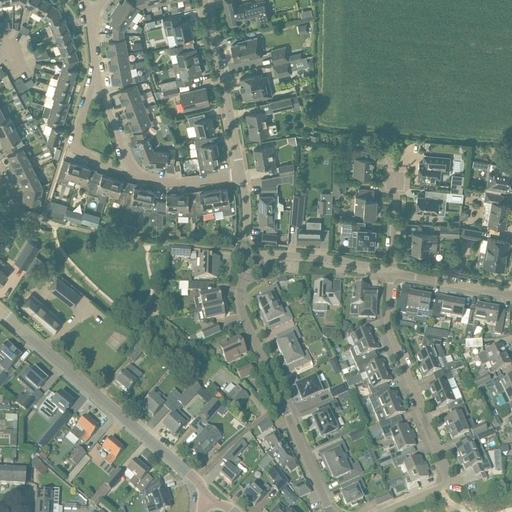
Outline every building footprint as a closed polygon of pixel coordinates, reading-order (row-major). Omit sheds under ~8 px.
[(33,10),(38,0),(26,0),(23,5),(27,7),(33,10)] [(43,16),(49,4),(50,2),(46,0),(38,0),(33,10),(43,16)] [(119,2),(115,9),(131,20),(139,8),(142,7),(139,1),(132,4),(127,0),(124,0),(122,4),(119,2)] [(176,8),(174,0),(159,0),(161,4),(170,2),(172,9),(176,8)] [(174,0),(176,8),(177,8),(177,7),(176,2),(184,0),(185,6),(191,4),(189,0),(174,0)] [(269,19),(265,0),(251,4),(251,2),(237,6),(235,0),(222,0),(229,26),(240,23),(240,21),(250,19),(249,17),(256,15),(257,22),(269,19)] [(48,19),(50,24),(62,19),(58,9),(49,4),(43,16),(48,19)] [(123,31),(131,20),(115,9),(110,15),(113,17),(109,22),(116,27),(116,34),(123,36),(123,31)] [(192,36),(189,21),(181,23),(179,16),(163,20),(166,34),(175,32),(176,39),(192,36)] [(45,26),(49,36),(54,34),(68,28),(64,18),(62,19),(50,24),(45,26)] [(54,34),(58,44),(72,38),(70,33),(68,28),(54,34)] [(123,36),(116,34),(116,41),(108,42),(109,48),(106,49),(107,57),(110,56),(127,53),(125,39),(124,40),(123,36)] [(58,44),(61,54),(74,50),(76,49),(72,38),(58,44)] [(261,56),(257,38),(244,41),(244,43),(231,46),(235,62),(261,56)] [(173,63),(173,67),(198,61),(195,48),(184,51),(182,44),(163,49),(164,55),(170,54),(170,55),(176,54),(178,62),(173,63)] [(288,61),(285,48),(271,51),(274,64),(288,61)] [(62,65),(77,70),(75,70),(78,60),(74,50),(61,54),(64,60),(62,65)] [(129,63),(127,53),(110,56),(112,62),(108,63),(110,71),(113,70),(145,64),(144,60),(135,62),(129,63)] [(290,60),(289,61),(291,70),(306,67),(303,57),(302,58),(290,60)] [(201,74),(198,61),(173,67),(176,79),(177,86),(192,83),(190,77),(201,74)] [(289,62),(272,66),(275,77),(291,74),(289,62)] [(74,81),(77,70),(62,65),(59,76),(74,81)] [(113,70),(114,76),(111,76),(112,85),(131,81),(131,83),(138,82),(137,76),(131,77),(129,67),(113,70)] [(240,79),(241,85),(240,86),(244,100),(253,98),(254,100),(271,96),(266,76),(259,77),(258,74),(240,79)] [(12,86),(9,76),(3,78),(7,88),(12,86)] [(71,91),(74,81),(59,76),(55,86),(71,91)] [(24,82),(21,77),(14,81),(20,92),(27,88),(24,82)] [(31,79),(24,82),(27,88),(34,84),(31,79)] [(140,95),(136,85),(120,91),(122,96),(119,98),(122,105),(125,104),(147,96),(146,93),(140,95)] [(67,101),(71,91),(55,86),(52,96),(67,101)] [(178,94),(176,87),(165,89),(163,90),(164,97),(178,94)] [(209,104),(205,87),(180,93),(184,110),(209,104)] [(19,98),(17,92),(11,95),(14,101),(19,98)] [(69,102),(67,101),(52,96),(54,97),(51,107),(66,112),(69,102)] [(147,97),(147,96),(125,104),(127,109),(124,111),(127,118),(130,117),(152,109),(150,105),(144,107),(141,100),(147,97)] [(298,96),(271,102),(273,112),(292,108),(292,105),(299,103),(298,96)] [(22,104),(19,98),(14,101),(17,106),(22,104)] [(24,101),(27,106),(30,104),(31,105),(42,109),(43,105),(30,101),(28,98),(24,101)] [(5,118),(0,107),(0,121),(10,117),(9,116),(5,118)] [(66,112),(51,107),(48,118),(50,118),(63,123),(66,112)] [(152,110),(152,109),(130,117),(132,123),(129,124),(132,132),(150,125),(151,126),(157,123),(155,118),(149,121),(146,113),(152,110)] [(247,115),(251,138),(269,135),(264,112),(247,115)] [(162,113),(154,116),(155,118),(157,123),(158,123),(159,123),(165,121),(162,113)] [(205,133),(214,131),(211,117),(205,119),(204,113),(187,117),(190,126),(194,125),(196,135),(193,136),(194,140),(206,138),(205,133)] [(0,134),(15,127),(10,117),(0,121),(0,134)] [(63,123),(50,118),(48,125),(52,126),(47,141),(58,145),(63,129),(60,128),(62,123),(63,123)] [(165,121),(159,123),(164,137),(169,130),(166,120),(165,121)] [(19,126),(15,127),(0,134),(0,135),(3,142),(1,143),(6,153),(22,145),(23,144),(21,139),(24,137),(19,126)] [(150,135),(148,129),(136,134),(138,140),(136,141),(137,145),(133,146),(136,153),(140,152),(143,161),(152,150),(148,136),(150,135)] [(194,140),(196,151),(197,158),(218,154),(216,142),(208,144),(207,138),(206,138),(194,140)] [(266,170),(276,168),(272,146),(253,150),(256,168),(266,167),(266,170)] [(28,159),(23,148),(7,156),(13,167),(28,159)] [(167,152),(152,150),(143,161),(144,162),(155,163),(155,167),(162,168),(162,164),(167,165),(167,162),(174,163),(175,150),(168,149),(167,152)] [(349,149),(348,161),(351,161),(356,167),(356,176),(365,176),(365,177),(366,178),(368,176),(371,177),(371,166),(373,164),(370,161),(375,157),(375,152),(376,152),(376,151),(375,151),(364,150),(355,149),(349,149)] [(216,165),(220,164),(218,154),(197,158),(195,158),(197,164),(198,163),(200,174),(217,170),(216,165)] [(419,163),(417,178),(425,178),(424,184),(438,185),(439,181),(439,173),(448,173),(449,166),(449,160),(449,158),(441,157),(431,156),(431,159),(431,164),(419,163)] [(34,170),(28,159),(13,167),(18,178),(34,170)] [(473,160),(472,167),(487,169),(488,163),(473,160)] [(67,170),(61,168),(57,180),(67,184),(69,179),(75,181),(80,165),(69,162),(67,170)] [(293,173),(294,164),(278,167),(280,175),(293,173)] [(90,168),(80,165),(75,181),(81,182),(79,187),(83,189),(83,191),(89,193),(93,181),(87,179),(90,168)] [(511,169),(495,166),(493,175),(489,174),(486,188),(505,191),(506,185),(511,185),(511,169)] [(42,186),(34,170),(18,178),(24,189),(42,186)] [(89,193),(87,199),(91,200),(93,195),(98,196),(100,201),(104,203),(107,193),(107,194),(112,178),(101,175),(99,183),(93,181),(89,193)] [(463,176),(451,175),(450,192),(462,193),(463,176)] [(123,181),(112,178),(107,194),(113,195),(111,200),(122,204),(126,191),(120,189),(123,181)] [(345,192),(345,181),(334,180),(333,194),(339,194),(340,191),(345,192)] [(283,210),(283,204),(278,202),(278,195),(274,195),(274,185),(261,185),(261,188),(261,192),(263,191),(263,195),(259,195),(259,210),(273,210),(283,210)] [(42,186),(24,189),(22,202),(39,204),(42,186)] [(132,193),(126,191),(122,204),(122,206),(131,208),(132,210),(133,211),(137,212),(138,212),(140,210),(145,189),(134,187),(132,193)] [(155,192),(145,189),(140,210),(141,212),(143,213),(147,214),(149,214),(151,213),(157,214),(160,202),(154,200),(155,192)] [(221,189),(210,190),(214,212),(222,210),(223,215),(236,213),(235,202),(229,203),(227,189),(221,190),(221,189)] [(373,204),(374,190),(358,189),(358,195),(355,195),(354,212),(363,213),(363,216),(375,217),(376,210),(379,205),(373,204)] [(200,201),(194,202),(196,215),(214,212),(210,190),(199,193),(200,201)] [(446,200),(447,192),(430,190),(429,198),(417,197),(416,212),(430,213),(430,214),(437,215),(438,199),(446,200)] [(463,193),(447,192),(446,200),(462,202),(463,193)] [(500,194),(485,192),(483,201),(492,203),(488,225),(504,228),(507,214),(509,215),(511,205),(499,203),(500,194)] [(321,193),(320,200),(325,200),(325,213),(332,213),(332,193),(321,193)] [(166,203),(160,202),(157,214),(163,215),(165,215),(168,215),(168,217),(170,218),(174,218),(175,217),(176,216),(177,216),(177,194),(166,194),(166,203)] [(196,215),(194,202),(188,203),(188,194),(177,194),(177,216),(188,216),(196,215)] [(291,223),(301,224),(302,213),(303,205),(304,196),(293,195),(291,223)] [(62,220),(64,213),(48,209),(46,216),(62,220)] [(262,229),(276,228),(276,218),(273,218),(273,210),(259,210),(259,225),(262,225),(262,229)] [(93,214),(84,211),(81,220),(81,222),(90,225),(93,214)] [(363,222),(343,221),(342,226),(350,227),(350,229),(351,229),(351,234),(349,234),(348,245),(356,245),(356,246),(373,247),(373,244),(376,245),(376,238),(374,238),(374,230),(363,229),(363,222)] [(297,233),(297,243),(319,244),(320,229),(319,229),(320,222),(307,222),(307,229),(297,229),(297,233)] [(459,236),(459,227),(455,227),(440,226),(440,236),(459,237),(459,236)] [(481,231),(465,228),(464,237),(479,240),(481,231)] [(261,242),(276,243),(277,234),(262,233),(261,242)] [(437,235),(412,233),(411,253),(436,254),(437,235)] [(225,237),(225,242),(232,243),(234,235),(228,234),(225,237)] [(509,242),(488,238),(483,266),(504,270),(509,242)] [(28,241),(15,263),(25,269),(39,247),(28,241)] [(167,254),(166,256),(171,256),(171,257),(189,258),(190,249),(172,248),(167,248),(167,254)] [(219,259),(200,258),(199,270),(195,270),(194,279),(217,280),(217,267),(219,267),(219,259)] [(81,297),(57,277),(48,288),(72,307),(81,297)] [(188,283),(188,291),(205,291),(205,283),(188,283)] [(325,306),(329,306),(329,305),(339,306),(340,292),(330,291),(330,285),(315,284),(313,305),(314,305),(313,313),(324,313),(325,306)] [(281,296),(276,285),(259,293),(262,298),(257,300),(262,312),(278,305),(275,299),(281,296)] [(368,287),(352,286),(351,306),(359,306),(358,317),(375,318),(376,303),(377,290),(368,290),(368,287)] [(400,295),(397,313),(406,315),(406,314),(416,316),(420,295),(421,293),(416,292),(410,291),(409,296),(400,295)] [(219,292),(193,298),(196,311),(202,309),(222,305),(219,292)] [(63,323),(32,294),(18,309),(27,317),(29,315),(37,322),(39,320),(43,324),(42,326),(52,335),(63,323)] [(425,296),(420,295),(416,316),(416,318),(422,319),(422,317),(427,318),(427,319),(433,320),(436,305),(430,304),(431,295),(426,294),(425,296)] [(442,307),(436,305),(433,320),(440,321),(440,320),(444,321),(445,317),(451,318),(454,302),(449,301),(449,298),(443,297),(442,307)] [(461,325),(467,326),(469,312),(464,311),(465,301),(459,300),(459,302),(454,302),(451,318),(456,319),(455,324),(461,325)] [(474,322),(485,324),(488,308),(483,307),(483,304),(477,303),(476,313),(469,312),(467,326),(466,330),(472,331),(473,327),(474,322)] [(222,305),(202,309),(205,322),(224,317),(222,305)] [(281,311),(278,305),(262,312),(259,313),(265,326),(273,322),(275,328),(292,321),(286,309),(281,311)] [(488,308),(485,324),(495,326),(494,334),(500,335),(504,317),(498,316),(499,307),(493,306),(493,309),(488,308)] [(201,333),(195,336),(199,343),(205,340),(220,333),(217,326),(201,333)] [(300,339),(295,328),(279,335),(281,341),(276,343),(281,355),(297,348),(294,341),(300,339)] [(355,348),(371,341),(367,330),(350,337),(355,348)] [(339,336),(339,331),(334,331),(331,334),(330,340),(339,336)] [(441,341),(424,337),(423,345),(424,345),(423,351),(424,352),(425,351),(425,353),(415,358),(419,368),(438,360),(444,357),(440,349),(441,341)] [(246,354),(242,346),(243,343),(241,340),(239,340),(239,338),(231,342),(230,340),(219,345),(228,364),(234,361),(234,359),(246,354)] [(460,342),(460,345),(465,344),(466,349),(482,349),(482,340),(466,341),(460,342)] [(349,350),(352,356),(356,366),(376,357),(374,352),(376,351),(371,341),(355,348),(349,350)] [(14,373),(10,369),(20,358),(14,352),(16,350),(7,342),(2,347),(4,349),(0,353),(0,357),(5,362),(1,368),(5,372),(3,375),(4,376),(8,380),(14,373)] [(146,348),(140,344),(128,358),(134,363),(146,348)] [(506,355),(501,345),(480,355),(483,360),(486,358),(489,363),(506,355)] [(300,355),(297,348),(281,355),(278,356),(284,369),(292,365),(294,370),(311,363),(306,352),(300,355)] [(511,365),(506,355),(489,363),(491,369),(488,371),(490,375),(511,365)] [(368,379),(385,373),(380,362),(379,363),(376,357),(356,366),(360,375),(360,376),(366,374),(368,379)] [(438,360),(419,368),(423,378),(436,373),(439,378),(450,373),(450,374),(463,368),(461,362),(447,365),(444,357),(438,360)] [(311,363),(294,370),(296,374),(313,367),(311,363)] [(142,376),(130,366),(124,373),(115,383),(128,393),(142,376)] [(253,375),(250,366),(237,372),(241,380),(253,375)] [(27,369),(21,376),(26,381),(31,385),(25,392),(30,397),(31,398),(37,391),(38,392),(47,381),(41,376),(43,375),(35,367),(30,372),(27,369)] [(372,397),(389,390),(386,384),(389,383),(385,373),(368,379),(370,385),(368,387),(372,397)] [(450,373),(439,378),(441,384),(428,389),(432,400),(451,392),(457,389),(450,374),(450,373)] [(2,374),(0,376),(0,388),(8,380),(4,376),(3,375),(2,374)] [(350,377),(345,379),(349,388),(363,382),(360,376),(360,375),(351,379),(350,377)] [(490,382),(487,375),(473,382),(476,389),(490,382)] [(502,376),(491,382),(499,397),(505,394),(511,390),(511,377),(505,382),(502,376)] [(318,386),(315,379),(296,387),(302,402),(322,394),(321,393),(329,390),(325,383),(318,386)] [(201,389),(194,383),(181,397),(177,401),(183,407),(197,392),(201,389)] [(226,397),(213,385),(208,390),(222,403),(225,400),(236,411),(249,398),(237,386),(226,397)] [(347,392),(344,385),(329,392),(333,399),(347,392)] [(451,392),(432,400),(437,410),(450,404),(452,410),(464,405),(457,389),(451,392)] [(375,401),(378,407),(374,408),(373,411),(374,414),(376,413),(398,404),(394,394),(391,395),(389,390),(372,397),(368,398),(370,403),(375,401)] [(511,390),(505,394),(499,397),(500,397),(505,406),(495,411),(498,416),(510,410),(508,405),(511,402),(511,390)] [(152,396),(142,407),(153,417),(163,406),(162,405),(164,403),(170,409),(177,401),(181,397),(174,391),(166,400),(163,397),(159,402),(152,396)] [(52,394),(38,410),(49,420),(53,415),(57,410),(64,415),(67,411),(73,404),(61,393),(57,398),(52,394)] [(27,413),(35,404),(29,398),(21,407),(21,408),(27,413)] [(198,418),(206,425),(222,406),(214,399),(210,404),(198,418)] [(340,412),(335,401),(317,409),(319,415),(312,418),(315,426),(315,427),(316,427),(317,430),(317,431),(321,439),(338,432),(331,416),(340,412)] [(402,415),(398,404),(376,413),(380,423),(378,424),(378,425),(380,430),(380,431),(392,426),(398,423),(396,418),(402,415)] [(452,410),(450,411),(453,417),(444,420),(446,427),(444,428),(446,431),(472,421),(472,420),(464,423),(462,419),(468,416),(464,405),(452,410)] [(189,421),(179,412),(175,417),(174,415),(163,427),(174,437),(189,421)] [(99,428),(85,417),(77,427),(70,435),(77,441),(79,440),(84,444),(90,438),(99,428)] [(501,425),(497,417),(490,421),(494,429),(501,425)] [(272,425),(268,419),(261,424),(266,430),(272,425)] [(48,433),(38,446),(39,447),(43,451),(44,451),(54,438),(64,426),(58,421),(48,433)] [(484,425),(475,429),(472,421),(446,431),(447,435),(449,434),(452,440),(471,432),(474,437),(487,432),(484,425)] [(378,424),(364,430),(366,436),(380,431),(380,430),(378,425),(378,424)] [(397,442),(413,435),(413,434),(409,432),(406,426),(394,431),(392,426),(380,431),(376,433),(378,437),(383,435),(385,441),(395,436),(397,442)] [(199,460),(200,460),(220,439),(214,433),(209,428),(188,449),(188,450),(188,452),(192,455),(193,454),(195,456),(194,457),(198,460),(199,460)] [(363,428),(356,432),(359,440),(366,437),(363,428)] [(279,436),(276,432),(264,440),(270,450),(266,452),(270,456),(286,448),(283,443),(284,442),(280,436),(279,436)] [(415,447),(412,440),(414,437),(413,435),(397,442),(399,447),(388,452),(390,457),(392,463),(405,457),(408,456),(406,451),(415,447)] [(464,449),(457,452),(460,458),(457,459),(459,463),(483,453),(476,437),(461,443),(464,449)] [(104,461),(99,467),(105,472),(110,477),(116,471),(110,466),(115,460),(118,458),(124,450),(111,439),(104,446),(102,449),(110,455),(105,462),(104,461)] [(247,447),(241,441),(227,456),(232,461),(219,474),(231,485),(240,476),(233,470),(241,462),(236,458),(247,447)] [(96,442),(86,455),(95,463),(102,455),(98,452),(102,447),(96,442)] [(347,453),(342,442),(335,445),(325,449),(328,455),(323,457),(325,461),(322,462),(326,470),(344,462),(341,455),(347,453)] [(39,447),(34,453),(39,457),(43,451),(39,447)] [(288,451),(286,448),(270,456),(274,461),(276,459),(283,469),(295,462),(292,457),(293,456),(289,450),(288,451)] [(75,466),(84,455),(77,449),(67,460),(75,466)] [(44,451),(39,456),(45,461),(49,456),(44,451)] [(483,453),(459,463),(460,466),(463,465),(465,472),(472,469),(476,477),(491,470),(483,452),(483,453)] [(267,456),(262,461),(268,466),(272,462),(268,457),(267,456)] [(403,465),(407,475),(427,467),(426,466),(422,464),(420,458),(408,463),(405,457),(392,463),(395,469),(403,465)] [(353,466),(350,459),(344,462),(326,470),(330,478),(332,477),(334,481),(339,479),(341,484),(363,475),(358,464),(353,466)] [(152,480),(146,476),(149,472),(135,460),(127,470),(135,477),(129,484),(141,494),(152,480)] [(47,470),(37,462),(32,468),(42,477),(47,470)] [(276,467),(267,474),(274,483),(272,486),(278,492),(287,482),(276,467)] [(407,475),(401,478),(404,485),(408,493),(419,489),(417,483),(428,478),(426,472),(427,468),(427,467),(407,475)] [(13,470),(1,470),(0,485),(12,485),(13,470)] [(25,471),(13,470),(12,485),(25,486),(25,471)] [(124,475),(118,470),(90,502),(96,507),(124,475)] [(393,481),(386,484),(390,492),(396,489),(404,485),(401,478),(393,481)] [(160,479),(144,491),(149,507),(147,508),(148,511),(156,511),(157,511),(156,511),(160,511),(170,509),(168,503),(171,502),(167,491),(164,492),(160,479)] [(349,483),(340,487),(343,493),(341,494),(347,507),(363,500),(359,492),(365,490),(360,479),(349,483)] [(293,487),(292,488),(299,498),(300,498),(305,496),(306,495),(311,493),(305,482),(302,483),(301,482),(292,485),(293,487)] [(249,502),(255,507),(261,499),(264,497),(263,496),(270,490),(265,485),(259,492),(252,486),(243,496),(242,498),(248,504),(249,502)] [(36,493),(36,506),(58,507),(59,490),(46,489),(46,494),(36,493)] [(393,500),(390,493),(374,500),(377,507),(393,500)]
